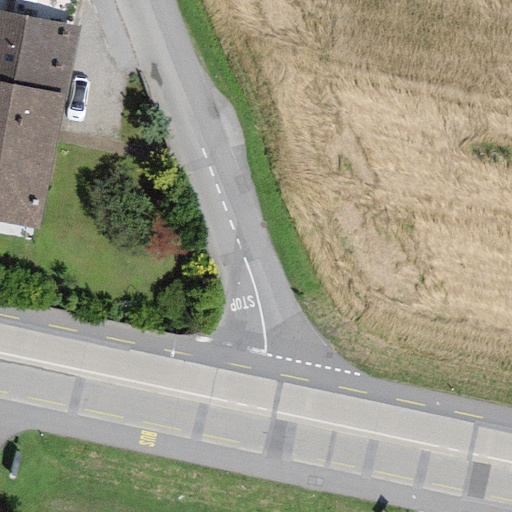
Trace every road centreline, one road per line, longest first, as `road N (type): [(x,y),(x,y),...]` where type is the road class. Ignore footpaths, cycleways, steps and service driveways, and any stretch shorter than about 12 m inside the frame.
road 1 (unclassified): [(141,0),(310,428)]
road 2 (primary): [(310,428),(0,365)]
road 3 (primary): [(511,470),(310,428)]
